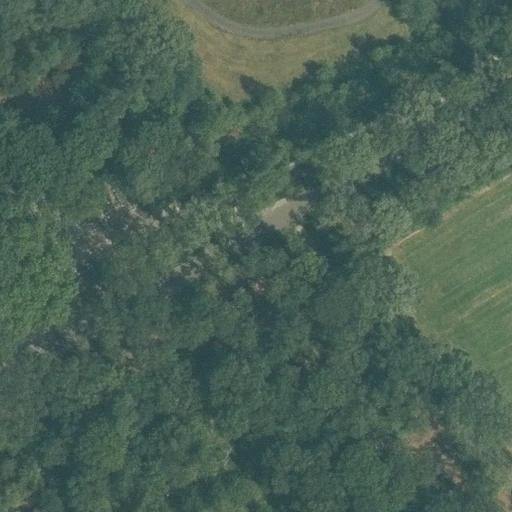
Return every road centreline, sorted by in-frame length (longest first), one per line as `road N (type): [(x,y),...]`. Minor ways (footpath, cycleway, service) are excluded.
road 1 (unknown): [(511,22),(224,186),(152,170),(84,140),(31,143),(0,160)]
road 2 (residential): [(32,369),(511,88)]
road 3 (unknown): [(189,0),(247,28),(275,29),(340,16),(371,0)]
